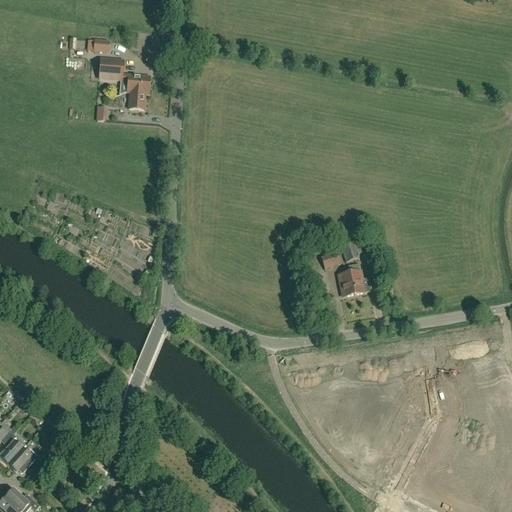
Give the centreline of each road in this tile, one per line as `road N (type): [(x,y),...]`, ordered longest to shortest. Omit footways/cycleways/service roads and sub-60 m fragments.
road 1 (unclassified): [(168,302),(281,346),(511,308)]
road 2 (unclassified): [(168,302),(177,0)]
road 3 (unclassified): [(92,511),(109,485),(168,302)]
